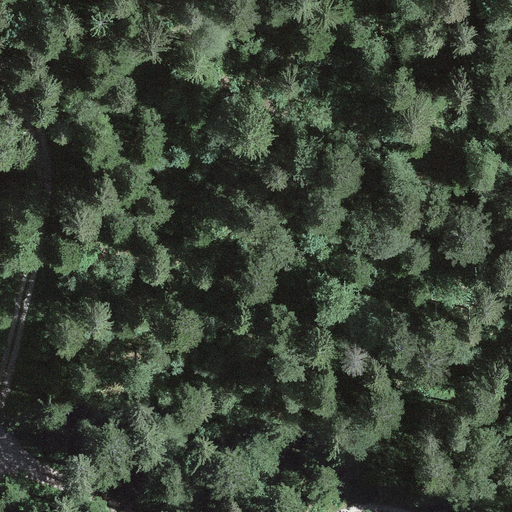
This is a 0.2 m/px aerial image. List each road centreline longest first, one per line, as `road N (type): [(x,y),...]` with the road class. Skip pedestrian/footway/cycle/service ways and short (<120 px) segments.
road 1 (track): [(0,402),(50,198),(30,106),(0,66)]
road 2 (track): [(129,511),(0,464)]
